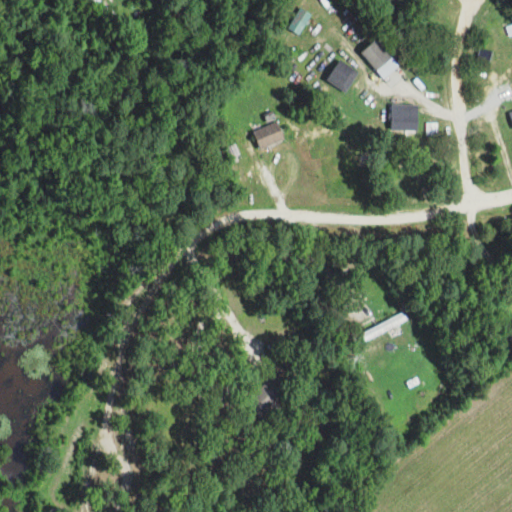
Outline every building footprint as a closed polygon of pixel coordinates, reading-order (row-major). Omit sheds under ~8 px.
[(86,2),(87,0),(104,0),(117,11),(108,21),(86,2)] [(286,27),(299,6),(320,18),(313,29),(307,25),(301,36),(286,27)] [(360,53),(376,38),(399,64),(383,79),(360,53)] [(326,80),(339,60),(358,72),(345,92),(326,80)] [(390,105),(417,104),(417,130),(390,130),(390,105)] [(250,131),(259,151),(285,139),(271,110),(263,114),(267,123),(250,131)] [(424,123),(437,123),(438,136),(425,136),(424,123)] [(360,333),(364,341),(408,318),(404,310),(360,333)] [(245,404),(260,417),(289,383),(274,370),(245,404)] [(271,452),(282,440),(294,450),(283,463),(271,452)]
